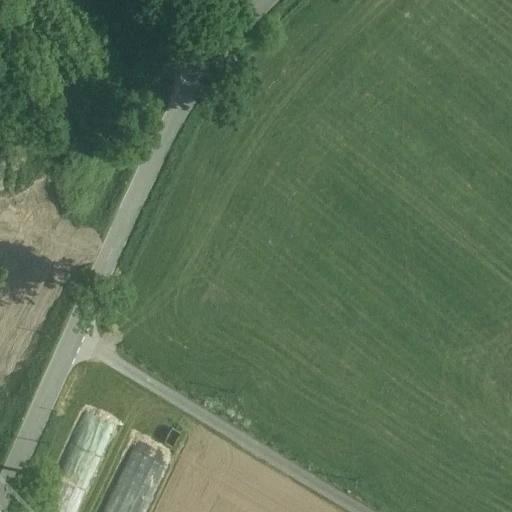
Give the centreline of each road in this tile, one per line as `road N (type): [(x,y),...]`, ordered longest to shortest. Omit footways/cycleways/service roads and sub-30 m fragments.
road 1 (residential): [(375,511),(74,341)]
road 2 (secondary): [(74,341),(189,83)]
road 3 (secondary): [(0,508),(74,341)]
